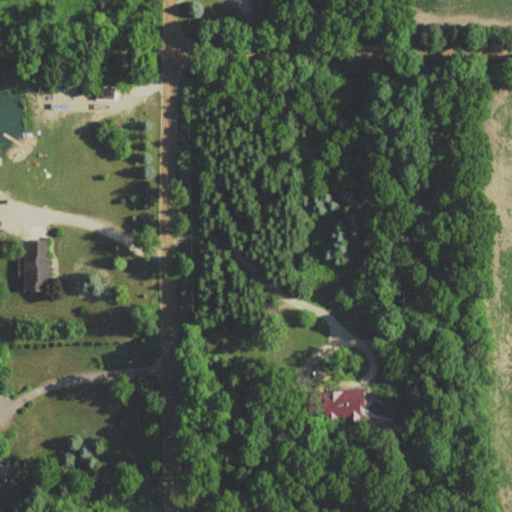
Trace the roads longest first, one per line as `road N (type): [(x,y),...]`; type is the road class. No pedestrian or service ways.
road 1 (residential): [(171,511),(170,0)]
road 2 (residential): [(170,54),(511,51)]
road 3 (residential): [(170,54),(0,57)]
